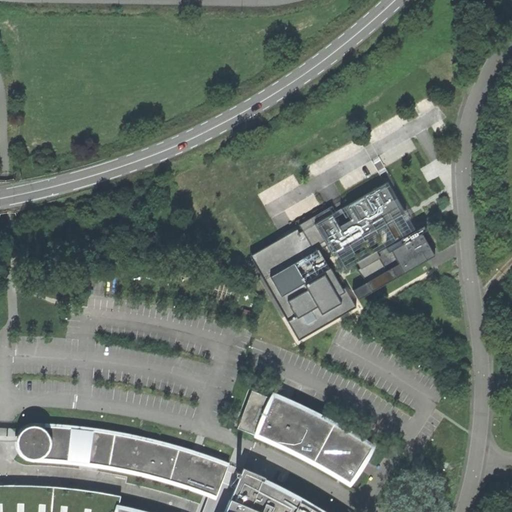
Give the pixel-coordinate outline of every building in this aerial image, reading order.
[(422,253),(431,249),(422,234),(426,231),(423,226),(407,235),(397,219),(405,214),(396,199),(394,200),(384,184),(345,207),(353,219),(340,227),(328,208),(299,225),(247,254),(298,340),(356,310),(316,247),(324,241),(332,256),(382,228),(392,245),(376,254),(375,252),(358,262),(361,268),(357,270),(371,287),(372,288),(375,288),(377,288),(394,273),(394,272),(393,273),(392,270),(399,266),(402,270),(425,257),(422,253)] [(327,470),(349,483),(361,464),(373,445),(353,433),(340,425),(326,418),(311,410),(293,402),(274,394),(272,399),(251,390),(237,428),(252,433),(269,441),(300,455),(327,470)] [(178,483),(216,496),(228,464),(198,453),(166,443),(133,435),(102,430),(71,426),(35,424),(29,425),(25,427),(20,432),(17,438),(17,444),(19,450),(23,455),(29,459),(32,459),(37,459),(65,461),(97,464),(140,473),(178,483)] [(272,505),(269,511),(324,511),(317,507),(298,497),(281,488),(264,479),(266,477),(243,467),(229,502),(250,511),(262,511),(266,503),(272,505)] [(116,511),(118,506),(120,496),(108,493),(88,490),(65,487),(42,485),(19,485),(0,484),(0,511),(116,511)] [(250,511),(229,502),(224,511),(250,511)] [(262,511),(269,511),(272,505),(266,503),(262,511)]
